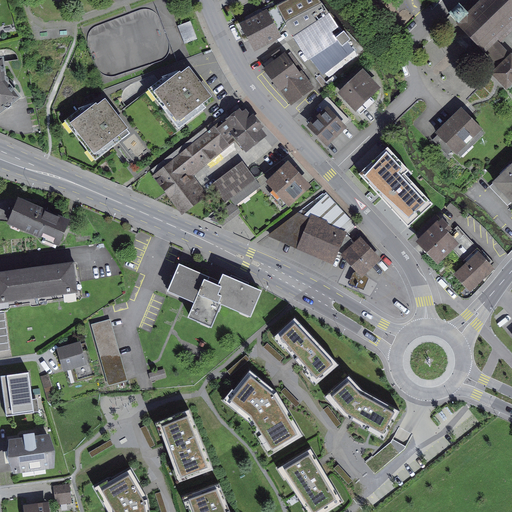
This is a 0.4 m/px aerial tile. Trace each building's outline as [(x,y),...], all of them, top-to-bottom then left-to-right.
[(290,22),(299,35),(333,11),(323,0),(285,0),(278,4),(290,22)] [(466,0),(456,10),(494,47),(511,28),(511,0),(486,0),(478,9),(468,0),(466,0)] [(290,22),(278,4),(265,12),(276,32),(281,29),(290,22)] [(299,35),(313,57),(343,36),(340,32),(346,29),(333,11),(299,35)] [(248,34),(256,47),(278,35),(276,32),(265,12),(245,24),(243,25),(248,34)] [(243,25),(245,24),(244,20),(236,24),(243,37),(248,34),(243,25)] [(196,38),(189,23),(180,27),(186,42),(196,38)] [(343,36),(347,42),(350,40),(355,36),(348,27),(346,29),(340,32),(343,36)] [(347,42),(343,36),(313,57),(326,75),(358,50),(350,40),(347,42)] [(266,70),(292,102),(309,88),(284,56),(266,70)] [(507,87),(511,81),(511,57),(511,56),(493,73),(507,87)] [(0,111),(21,92),(14,84),(7,72),(6,58),(0,58),(0,111)] [(209,96),(188,69),(180,75),(176,70),(150,91),(179,128),(205,108),(201,102),(209,96)] [(378,88),(363,72),(341,93),(360,113),(373,101),(369,96),(378,88)] [(103,100),(72,123),(95,156),(127,133),(103,100)] [(344,126),(322,104),(313,113),(317,118),(309,126),(326,143),(344,126)] [(224,121),(237,138),(246,149),(264,135),(244,110),(241,113),(239,110),(224,121)] [(461,112),(439,134),(456,151),(478,129),(461,112)] [(188,176),(237,138),(224,121),(156,175),(184,209),(202,194),(188,176)] [(362,173),(409,224),(431,204),(403,175),(408,171),(388,149),(362,173)] [(307,186),(288,165),(269,182),(288,203),(307,186)] [(511,165),(495,182),(511,199),(511,165)] [(256,185),(242,166),(216,185),(226,200),(231,196),(234,201),(256,185)] [(20,201),(11,222),(58,242),(67,221),(20,201)] [(298,214),(272,234),(298,246),(310,219),(298,214)] [(298,246),(332,262),(345,235),(310,219),(298,246)] [(420,242),(438,261),(456,244),(446,233),(450,229),(442,221),(420,242)] [(361,240),(344,256),(362,275),(379,259),(361,240)] [(462,266),(477,282),(503,258),(489,242),(462,266)] [(225,279),(182,261),(169,291),(195,302),(190,314),(214,324),(225,299),(255,311),(265,288),(228,272),(225,279)] [(0,274),(0,301),(80,292),(76,265),(0,274)] [(10,304),(0,305),(0,331),(2,345),(16,344),(10,304)] [(116,313),(98,318),(113,380),(131,375),(116,313)] [(295,317),(274,336),(298,361),(318,383),(338,364),(295,317)] [(80,343),(60,348),(65,369),(72,368),(76,380),(92,376),(86,351),(82,352),(80,343)] [(166,378),(164,369),(148,373),(151,382),(166,378)] [(250,370),(225,402),(247,420),(271,457),(303,436),(272,387),(250,370)] [(2,378),(8,415),(34,411),(28,374),(2,378)] [(349,375),(326,396),(344,416),(350,419),(386,439),(400,412),(363,392),(349,375)] [(189,410),(157,422),(167,449),(180,482),(212,470),(189,410)] [(15,431),(21,465),(65,458),(60,424),(46,426),(46,422),(29,424),(30,429),(15,431)] [(317,445),(288,462),(317,511),(345,495),(332,470),(317,445)] [(130,469),(96,488),(108,511),(149,511),(147,499),(145,496),(130,469)] [(71,480),(54,483),(59,507),(76,503),(71,480)] [(230,511),(219,483),(186,495),(191,511),(230,511)]
